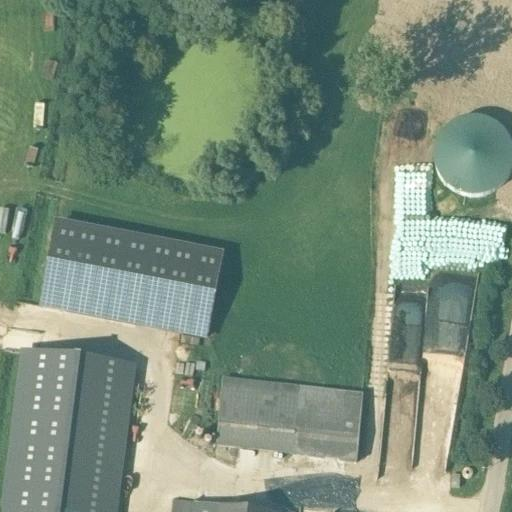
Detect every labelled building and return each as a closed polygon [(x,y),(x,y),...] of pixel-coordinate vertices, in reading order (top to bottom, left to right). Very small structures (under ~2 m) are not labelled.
[(500,182),(508,172),(511,161),(511,149),(507,138),(500,129),(491,123),(480,119),(468,119),(457,123),(448,130),(441,140),(438,153),(439,165),(445,177),(454,185),(465,191),(477,192),(490,189),(500,182)] [(223,248),(58,215),(40,305),(205,338),(223,248)] [(110,511),(128,363),(22,350),(2,511),(110,511)] [(297,392),(221,384),(215,452),(290,459),(297,392)] [(362,399),(297,392),(290,459),(356,465),(362,399)]
